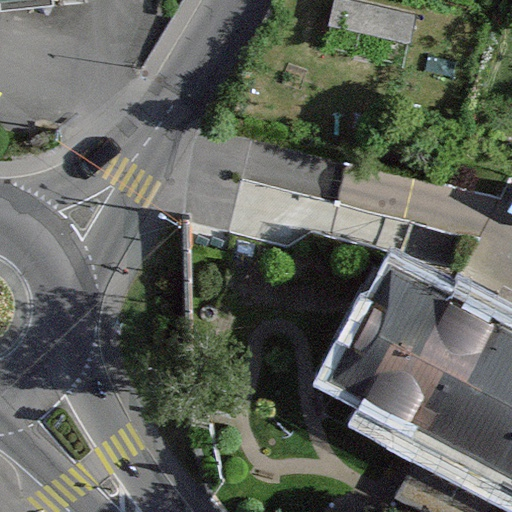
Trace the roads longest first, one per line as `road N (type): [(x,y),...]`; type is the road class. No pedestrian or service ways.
road 1 (tertiary): [(226,0),(163,127),(124,187),(58,262)]
road 2 (primary): [(39,403),(61,381),(80,321),(58,262)]
road 3 (primary): [(39,403),(130,511)]
